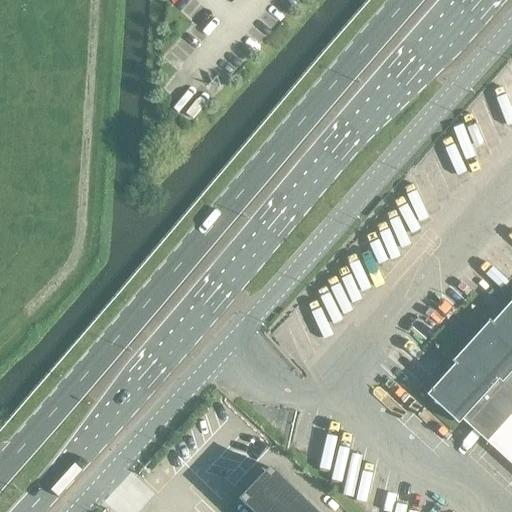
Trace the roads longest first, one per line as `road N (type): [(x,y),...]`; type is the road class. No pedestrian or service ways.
road 1 (primary): [(25,511),(469,0)]
road 2 (unclassified): [(77,511),(511,30)]
road 3 (primary): [(404,0),(0,470)]
